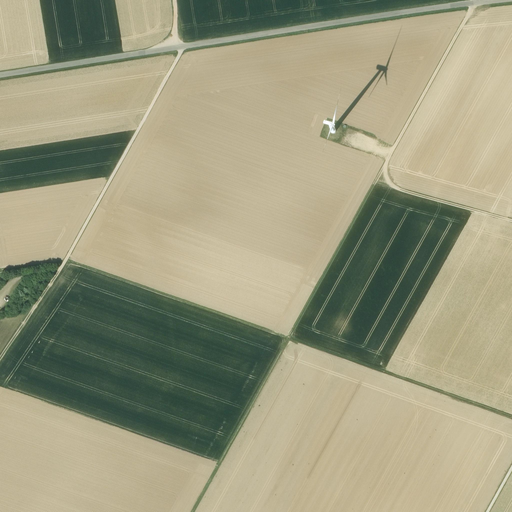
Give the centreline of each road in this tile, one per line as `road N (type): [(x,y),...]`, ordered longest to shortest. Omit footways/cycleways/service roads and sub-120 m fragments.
road 1 (tertiary): [(0,75),(509,0)]
road 2 (track): [(66,258),(290,337)]
road 3 (track): [(290,337),(511,417)]
road 4 (track): [(472,3),(374,184)]
road 5 (track): [(192,511),(290,337)]
road 6 (track): [(290,337),(374,184)]
road 7 (track): [(384,165),(396,187),(511,220)]
